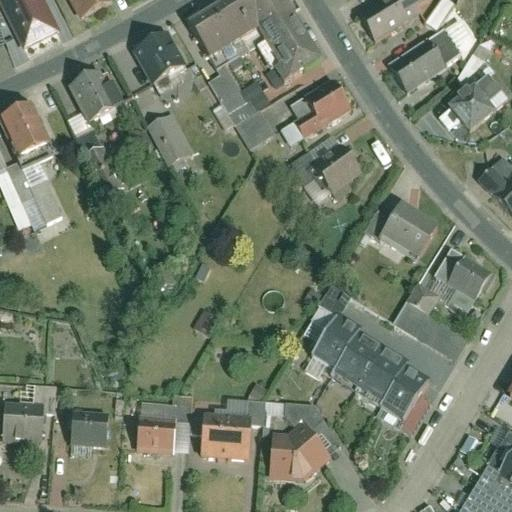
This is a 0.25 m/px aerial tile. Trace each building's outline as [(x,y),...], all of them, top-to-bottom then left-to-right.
[(41,0),(0,0),(0,6),(25,56),(61,38),(41,0)] [(108,0),(65,0),(80,27),(114,9),(108,0)] [(321,64),(281,0),(235,0),(189,28),(211,64),(258,36),(287,84),(321,64)] [(429,0),(389,0),(357,19),(373,48),(422,19),(418,12),(432,4),(429,0)] [(434,34),(448,6),(437,0),(436,0),(422,29),(434,34)] [(185,73),(167,39),(135,57),(153,90),(185,73)] [(430,44),(389,70),(405,96),(446,69),(430,44)] [(122,111),(112,90),(106,93),(99,78),(71,92),(87,127),(122,111)] [(350,114),(332,86),(293,111),(301,123),(295,127),(305,143),(350,114)] [(476,93),(444,120),(464,145),(497,118),(476,93)] [(50,152),(32,112),(1,126),(18,166),(50,152)] [(192,159),(173,120),(147,133),(167,172),(192,159)] [(102,198),(122,190),(103,149),(84,158),(102,198)] [(359,179),(340,151),(310,171),(329,199),(359,179)] [(494,173),(479,187),(511,221),(511,188),(510,191),(494,173)] [(436,231),(400,210),(380,244),(416,265),(436,231)] [(477,308),(492,279),(462,263),(447,291),(477,308)] [(192,331),(208,340),(217,323),(201,314),(192,331)] [(335,324),(310,368),(331,380),(327,386),(377,416),(375,420),(400,434),(425,391),(404,379),(406,375),(356,346),(360,339),(335,324)] [(43,411),(5,409),(3,447),(42,448),(43,411)] [(74,418),(72,452),(108,454),(109,420),(74,418)] [(205,420),(201,462),(249,467),(253,424),(205,420)] [(140,423),(136,456),(175,460),(178,427),(140,423)] [(272,438),(268,485),(304,487),(331,463),(302,430),(290,440),(272,438)] [(511,511),(511,446),(505,442),(463,511),(511,511)]
